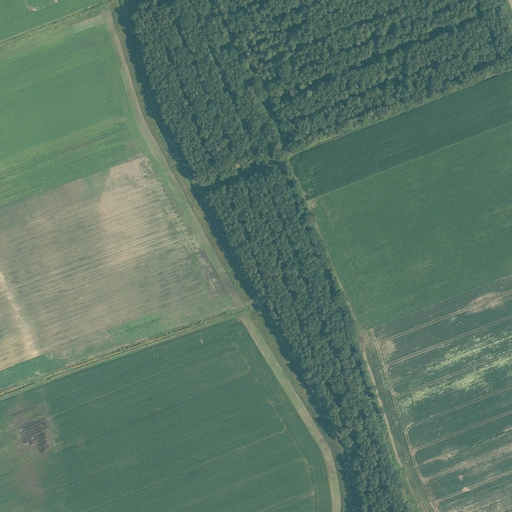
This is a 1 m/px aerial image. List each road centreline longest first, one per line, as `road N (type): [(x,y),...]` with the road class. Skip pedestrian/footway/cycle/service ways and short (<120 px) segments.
road 1 (track): [(197,187),(347,449),(357,511)]
road 2 (track): [(122,0),(155,111),(197,187)]
